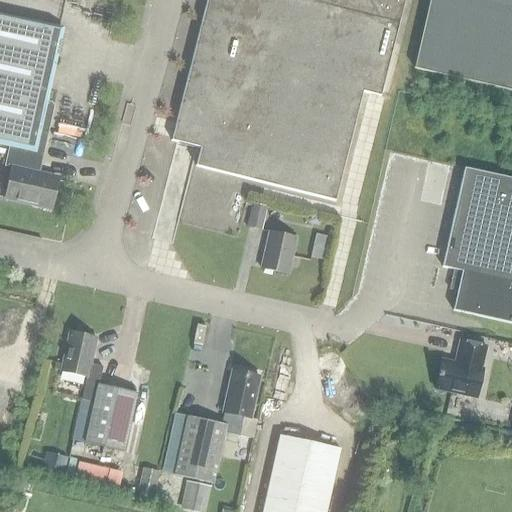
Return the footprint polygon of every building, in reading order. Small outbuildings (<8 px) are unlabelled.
[(206,0),(171,140),(175,141),(200,147),(195,166),(334,201),(362,91),(379,95),(398,25),(404,0),(206,0)] [(511,0),(428,0),(413,69),(511,91),(511,0)] [(0,142),(8,144),(3,167),(14,169),(7,201),(47,210),(54,177),(37,173),(47,131),(37,128),(59,30),(0,17),(0,142)] [(452,311),(511,324),(511,179),(463,169),(441,268),(460,272),(452,311)] [(245,228),(261,231),(266,207),(251,204),(245,228)] [(260,269),(287,275),(295,239),(268,233),(260,269)] [(312,247),(309,258),(321,261),(324,249),(312,247)] [(68,333),(59,372),(86,378),(81,400),(75,426),(87,428),(84,444),(122,452),(135,394),(98,385),(102,367),(90,365),(95,339),(68,333)] [(441,360),(434,390),(475,399),(482,369),(480,369),(485,347),(458,341),(454,363),(441,360)] [(185,417),(172,476),(211,484),(223,433),(252,439),(256,420),(249,419),(258,378),(231,372),(222,413),(227,414),(224,425),(185,417)] [(261,511),(324,511),(339,450),(278,436),(261,511)] [(45,471),(76,479),(81,459),(50,451),(45,471)] [(123,493),(128,472),(83,460),(77,481),(123,493)] [(147,468),(144,488),(158,490),(161,470),(147,468)] [(179,510),(190,511),(204,511),(209,487),(185,482),(179,510)]
